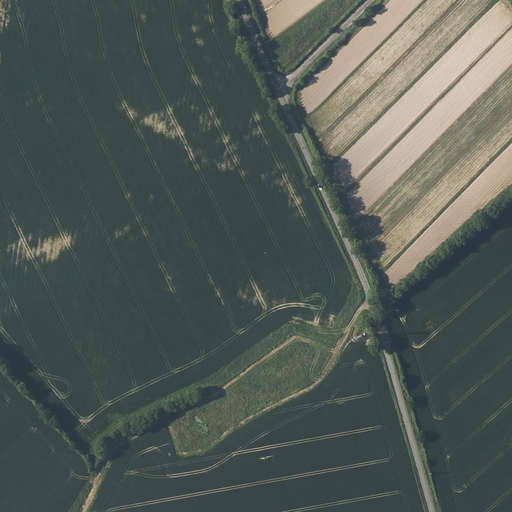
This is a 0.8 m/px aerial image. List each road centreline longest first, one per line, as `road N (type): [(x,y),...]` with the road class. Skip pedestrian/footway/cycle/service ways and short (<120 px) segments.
road 1 (tertiary): [(432,511),(372,302),(277,90)]
road 2 (unclassified): [(370,0),(277,90)]
